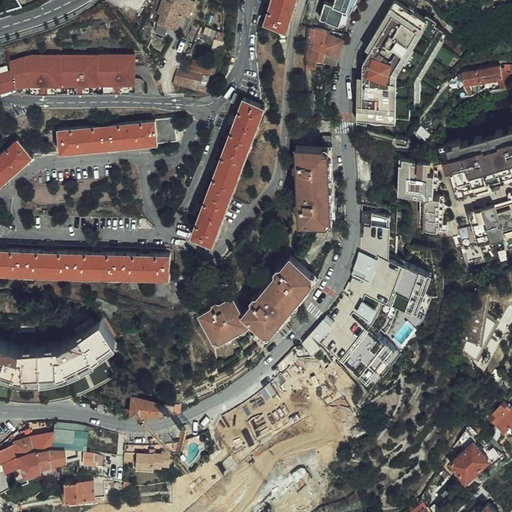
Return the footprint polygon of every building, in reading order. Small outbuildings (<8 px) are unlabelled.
[(183,15),(189,17),(195,1),(192,0),(162,0),(157,13),(160,14),(157,23),(178,29),(183,15)] [(272,0),(265,23),(286,30),(295,0),(272,0)] [(336,0),(335,3),(327,1),(322,18),(347,26),(362,0),(336,0)] [(409,8),(396,0),(395,0),(390,9),(384,18),(376,32),(372,39),(368,45),(363,54),(358,69),(358,79),(358,86),(358,95),(358,103),(358,119),(363,119),(368,119),(369,119),(369,120),(370,120),(370,121),(371,120),(371,121),(372,121),(373,121),(373,122),(374,122),(375,122),(376,122),(377,122),(378,122),(378,121),(379,121),(380,121),(381,121),(381,120),(382,120),(383,120),(383,119),(397,119),(398,115),(397,111),(412,111),(416,111),(417,98),(417,77),(441,37),(444,32),(446,29),(436,24),(438,20),(428,14),(426,17),(425,17),(415,11),(416,9),(411,6),(409,8)] [(322,53),(327,32),(319,30),(316,43),(313,55),(311,68),(318,68),(322,56),(322,53)] [(338,55),(345,35),(327,32),(322,53),(324,53),(323,56),(322,61),(323,61),(336,64),(338,55)] [(446,40),(441,37),(417,77),(417,98),(422,98),(422,79),(446,40)] [(30,56),(7,62),(10,70),(16,89),(29,86),(56,85),(66,85),(92,85),(102,84),(129,84),(134,84),(133,54),(30,56)] [(174,83),(207,90),(213,63),(194,59),(192,68),(178,65),(174,83)] [(466,82),(502,76),(502,73),(501,65),(470,71),(464,72),(465,79),(466,82)] [(10,70),(0,72),(0,92),(16,89),(10,70)] [(502,76),(504,87),(511,86),(508,72),(502,73),(502,76)] [(482,79),(465,87),(469,94),(485,87),(482,79)] [(129,84),(102,84),(102,93),(129,92),(129,84)] [(56,85),(29,86),(29,94),(56,94),(56,85)] [(92,85),(66,85),(66,94),(93,93),(92,85)] [(187,234),(209,243),(265,106),(244,98),(187,234)] [(62,151),(177,140),(175,118),(60,130),(62,151)] [(461,137),(440,144),(443,154),(445,159),(448,168),(449,173),(455,192),(456,195),(449,197),(455,218),(452,219),(456,234),(453,235),(456,245),(462,242),(464,247),(469,265),(482,261),(477,246),(504,238),(509,253),(511,251),(511,124),(510,125),(511,129),(511,133),(505,136),(503,127),(496,130),(497,133),(484,138),(482,134),(476,136),(478,144),(471,147),(468,138),(462,140),(461,137)] [(422,128),(418,133),(430,143),(433,138),(422,128)] [(301,223),(339,221),(338,188),(334,135),(323,135),(323,147),(298,147),(298,162),(296,164),(296,168),(299,170),(300,199),(298,202),(298,206),(300,208),(301,223)] [(0,155),(0,185),(33,156),(18,140),(0,155)] [(438,177),(438,170),(438,167),(435,162),(438,161),(438,159),(430,159),(429,159),(423,158),(407,158),(400,157),(399,193),(414,194),(414,198),(421,198),(419,227),(423,228),(423,232),(440,233),(440,225),(443,226),(443,214),(444,201),(444,195),(437,195),(437,189),(438,177)] [(363,209),(361,250),(352,278),(343,293),(321,321),(312,332),(372,379),(381,368),(379,367),(388,357),(389,358),(398,347),(378,332),(387,321),(394,302),(414,309),(418,296),(417,296),(422,284),(423,284),(428,271),(397,259),(399,210),(363,209)] [(0,270),(171,274),(171,252),(0,247),(0,270)] [(255,301),(245,313),(235,295),(223,302),(219,301),(214,303),(214,307),(202,314),(216,337),(223,339),(252,321),(252,318),(262,326),(254,335),(265,343),(272,335),(274,337),(321,277),(293,255),(284,265),(281,265),(277,269),(278,272),(260,294),(257,294),(254,298),(255,301)] [(434,273),(428,271),(423,284),(422,284),(417,296),(418,296),(414,309),(419,312),(434,273)] [(387,321),(382,328),(386,332),(392,323),(400,304),(394,302),(387,321)] [(130,363),(102,318),(70,337),(10,343),(0,338),(0,396),(6,398),(12,400),(21,400),(29,401),(38,400),(46,400),(54,399),(63,397),(71,396),(79,393),(86,391),(93,388),(100,384),(107,380),(113,376),(119,371),(125,367),(130,363)] [(474,336),(483,342),(495,326),(486,320),(474,336)] [(340,353),(324,341),(322,344),(335,359),(340,353)] [(381,368),(372,379),(376,382),(401,350),(398,347),(389,358),(388,357),(379,367),(381,368)] [(358,368),(345,358),(342,361),(354,374),(358,368)] [(285,397),(289,394),(287,391),(283,395),(273,383),(243,408),(258,426),(289,401),(285,397)] [(144,414),(163,412),(171,409),(173,402),(166,400),(166,401),(135,393),(132,414),(144,414)] [(511,405),(510,408),(503,401),(489,417),(505,432),(510,426),(511,427),(511,405)] [(224,423),(236,414),(231,404),(217,410),(224,423)] [(334,435),(360,423),(347,404),(321,417),(334,435)] [(179,406),(171,409),(163,412),(164,417),(180,410),(179,406)] [(53,451),(67,447),(89,450),(91,432),(89,432),(89,427),(71,424),(55,423),(55,437),(53,451)] [(16,440),(34,435),(30,424),(14,435),(16,440)] [(502,452),(494,446),(485,453),(476,443),(478,440),(467,430),(459,441),(466,449),(452,462),(467,478),(489,458),(493,463),(503,453),(502,452)] [(0,463),(39,454),(34,437),(34,435),(16,440),(18,444),(0,452),(0,463)] [(188,442),(186,436),(171,440),(171,448),(161,448),(161,450),(160,450),(153,450),(153,451),(137,451),(136,464),(155,464),(155,463),(162,463),(162,462),(170,462),(170,450),(175,450),(175,447),(188,442)] [(486,439),(494,446),(497,443),(489,436),(486,439)] [(34,437),(39,454),(53,451),(55,437),(34,437)] [(497,443),(494,446),(502,452),(503,449),(497,443)] [(68,458),(67,447),(53,451),(39,454),(42,469),(54,466),(53,462),(61,460),(68,458)] [(84,453),(84,465),(97,465),(98,454),(84,453)] [(26,473),(42,469),(39,454),(0,463),(0,485),(2,489),(14,482),(8,470),(24,464),(26,473)] [(106,494),(105,477),(95,475),(95,479),(67,481),(68,496),(100,494),(106,494)] [(100,494),(68,496),(64,496),(64,505),(101,502),(100,494)]
